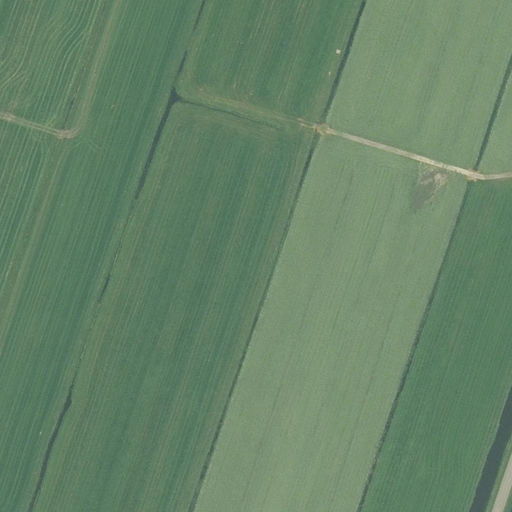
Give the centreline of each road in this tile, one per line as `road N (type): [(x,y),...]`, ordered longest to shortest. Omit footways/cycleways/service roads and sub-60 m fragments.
road 1 (track): [(179,511),(337,58)]
road 2 (track): [(0,273),(94,0)]
road 3 (track): [(511,174),(479,178),(311,126)]
